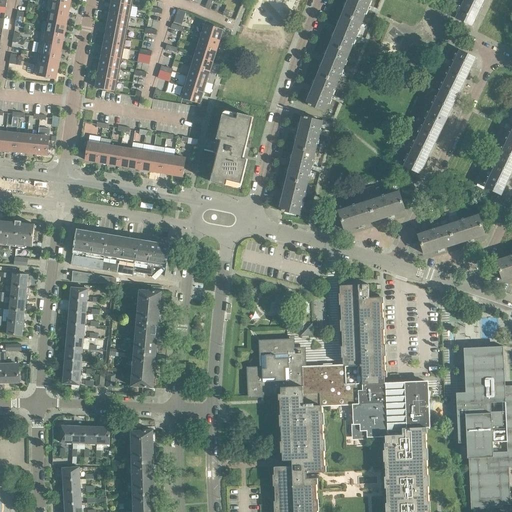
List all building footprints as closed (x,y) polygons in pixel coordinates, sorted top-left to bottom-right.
[(70,4),(47,0),(45,11),(68,15),(70,4)] [(368,5),(370,0),(349,0),(346,8),(345,7),(342,14),(362,22),(368,5)] [(484,0),(464,0),(459,13),(457,12),(456,13),(458,14),(456,18),(473,27),(473,26),(472,26),(484,0)] [(132,6),(112,2),(110,13),(130,17),(132,6)] [(68,15),(45,11),(48,12),(46,21),(43,21),(66,26),(68,15)] [(130,17),(110,13),(108,24),(128,27),(130,17)] [(362,22),(342,14),(339,22),(340,22),(334,37),(333,37),(330,45),(349,52),(357,35),(362,22)] [(66,26),(43,21),(41,32),(64,36),(66,26)] [(128,27),(108,24),(106,34),(126,38),(128,27)] [(223,30),(203,24),(200,35),(219,41),(223,30)] [(39,42),(62,47),(64,36),(41,32),(39,42)] [(126,38),(106,34),(104,45),(124,49),(126,38)] [(219,41),(200,35),(197,45),(216,51),(219,41)] [(62,47),(39,42),(37,53),(60,57),(62,47)] [(124,49),(104,45),(102,55),(122,59),(124,49)] [(216,51),(197,45),(193,56),(213,62),(216,51)] [(344,65),(349,52),(330,45),(327,52),(328,52),(323,64),(322,67),(321,67),(318,75),(337,82),(344,65)] [(477,58),(459,50),(459,51),(460,51),(458,55),(456,54),(455,55),(457,56),(448,74),(446,73),(446,75),(448,76),(446,80),(462,88),(476,59),(477,58)] [(60,57),(37,53),(37,54),(40,54),(38,64),(35,63),(35,64),(58,68),(60,57)] [(122,59),(102,55),(100,66),(120,70),(122,59)] [(213,62),(193,56),(190,66),(210,72),(213,62)] [(58,68),(35,64),(33,75),(56,79),(58,68)] [(120,70),(100,66),(98,77),(118,80),(120,70)] [(210,72),(190,66),(187,76),(207,82),(210,72)] [(309,97),(307,100),(306,104),(308,105),(308,106),(325,113),(330,100),(330,99),(332,95),(337,82),(318,75),(315,82),(316,82),(310,97),(309,97)] [(207,82),(187,76),(184,87),(203,93),(207,82)] [(118,80),(98,77),(96,88),(116,92),(118,80)] [(462,88),(446,80),(444,84),(442,83),(441,84),(443,85),(435,103),(433,102),(432,104),(434,105),(432,109),(448,116),(462,88)] [(203,93),(184,87),(180,97),(200,104),(203,93)] [(448,116),(432,109),(430,112),(428,111),(428,113),(430,114),(421,132),(419,131),(418,133),(420,134),(418,138),(434,145),(448,116)] [(221,141),(212,177),(241,184),(247,160),(243,159),(252,123),(223,115),(217,140),(221,141)] [(305,117),(302,116),(300,124),(301,124),(297,141),(296,141),(294,148),(314,153),(322,121),(305,117)] [(17,134),(6,133),(4,151),(15,152),(17,134)] [(28,135),(17,134),(15,152),(26,153),(28,135)] [(38,136),(28,135),(26,153),(37,154),(38,136)] [(50,137),(38,136),(37,154),(48,155),(50,137)] [(434,145),(418,138),(416,142),(414,141),(413,142),(415,143),(407,161),(405,160),(404,162),(406,163),(404,166),(421,175),(421,174),(434,145)] [(97,163),(100,144),(89,142),(86,161),(97,163)] [(111,146),(100,144),(97,163),(108,164),(111,146)] [(492,173),(508,181),(511,172),(511,147),(506,144),(504,148),(502,147),(501,148),(503,149),(495,168),(493,167),(492,168),(494,169),(492,173)] [(118,166),(121,148),(111,146),(108,164),(118,166)] [(132,150),(121,148),(118,166),(129,168),(132,150)] [(306,184),(314,153),(294,148),(293,155),(294,155),(290,172),(289,172),(287,179),(306,184)] [(140,170),(143,151),(132,150),(129,168),(140,170)] [(153,153),(143,151),(140,170),(150,171),(153,153)] [(161,173),(164,155),(153,153),(150,171),(161,173)] [(175,157),(164,155),(161,173),(171,175),(175,157)] [(183,177),(186,159),(175,157),(171,175),(183,177)] [(486,185),(485,188),(485,187),(484,188),(501,196),(502,196),(501,195),(508,181),(492,173),(487,184),(485,183),(484,184),(486,185)] [(298,215),(306,184),(287,179),(285,186),(286,187),(282,203),(281,203),(279,211),(282,211),(283,212),(298,215)] [(375,221),(385,218),(405,211),(404,211),(398,193),(399,193),(399,192),(385,197),(384,195),(382,196),(383,198),(369,202),(375,221)] [(345,230),(356,227),(375,221),(369,202),(355,207),(354,205),(352,205),(353,207),(339,212),(340,212),(346,229),(345,230)] [(454,244),(465,241),(484,235),(484,234),(483,234),(478,217),(478,216),(464,221),(463,219),(461,219),(462,221),(448,225),(454,244)] [(27,224),(26,224),(21,224),(22,222),(16,221),(16,223),(11,222),(3,222),(3,221),(1,243),(32,246),(32,247),(35,224),(34,224),(34,225),(27,224)] [(425,254),(435,250),(454,244),(448,225),(435,230),(434,228),(432,229),(432,231),(419,235),(419,236),(420,236),(423,245),(425,253),(425,254)] [(77,229),(76,236),(73,251),(74,252),(71,265),(102,270),(108,234),(77,229)] [(109,268),(109,271),(133,275),(139,240),(108,234),(102,270),(104,271),(104,268),(109,268)] [(154,265),(166,267),(169,251),(170,245),(139,240),(133,275),(135,276),(136,272),(140,273),(139,277),(151,278),(151,275),(152,275),(154,265)] [(502,280),(511,277),(511,254),(511,255),(511,256),(497,261),(497,262),(503,279),(502,279),(502,280)] [(27,266),(28,259),(15,258),(15,265),(27,266)] [(12,286),(28,288),(29,275),(13,273),(12,286)] [(92,274),(84,273),(84,278),(83,283),(88,283),(95,284),(96,279),(95,279),(92,274)] [(341,286),(345,366),(384,364),(381,297),(369,298),(369,285),(363,285),(341,286)] [(12,286),(11,298),(26,300),(28,288),(12,286)] [(72,288),(70,300),(87,301),(88,289),(72,288)] [(140,290),(137,322),(159,324),(160,311),(161,311),(162,306),(161,306),(162,292),(140,290)] [(10,310),(25,312),(26,300),(11,298),(10,310)] [(70,300),(69,312),(86,313),(87,301),(70,300)] [(10,310),(8,323),(24,324),(25,312),(10,310)] [(68,324),(85,325),(86,313),(69,312),(68,324)] [(137,322),(134,354),(156,356),(157,343),(158,343),(159,338),(158,338),(159,324),(137,322)] [(23,336),(24,324),(8,323),(7,334),(23,336)] [(68,324),(67,336),(84,337),(85,325),(68,324)] [(312,324),(301,336),(313,336),(313,324),(312,324)] [(66,348),(83,349),(89,350),(89,345),(83,344),(84,337),(67,336),(66,348)] [(303,387),(303,367),(299,367),(299,366),(299,361),(302,361),(302,354),(289,354),(288,341),(261,342),(262,369),(249,369),(250,396),(257,396),(260,396),(264,396),(277,395),(277,394),(281,394),(281,388),(303,387)] [(22,351),(22,345),(6,345),(6,351),(9,351),(9,355),(16,355),(16,351),(22,351)] [(511,385),(505,386),(503,346),(464,348),(466,393),(456,393),(458,443),(468,443),(471,510),(486,509),(486,511),(496,511),(496,508),(511,508),(509,468),(511,467),(511,385)] [(66,348),(65,360),(82,361),(83,349),(66,348)] [(156,375),(156,374),(156,370),(155,369),(156,356),(134,354),(131,386),(153,388),(155,375),(156,375)] [(65,360),(64,372),(81,373),(82,361),(65,360)] [(385,383),(384,364),(345,366),(341,366),(341,365),(303,367),(303,387),(320,386),(320,399),(345,398),(345,405),(352,404),(353,424),(351,424),(351,425),(360,425),(360,431),(367,431),(367,439),(368,439),(368,438),(385,437),(425,435),(424,428),(430,427),(429,402),(431,390),(426,390),(425,381),(423,381),(423,382),(385,383)] [(6,365),(7,383),(19,383),(19,381),(21,381),(21,376),(19,376),(19,365),(6,365)] [(63,384),(80,386),(81,373),(64,372),(63,384)] [(104,387),(105,375),(97,374),(96,387),(104,387)] [(106,388),(114,388),(115,375),(107,375),(106,388)] [(281,388),(281,394),(284,467),(275,467),(277,511),(316,511),(315,479),(307,479),(307,474),(324,473),(321,406),(322,406),(322,401),(321,401),(320,399),(320,386),(303,387),(281,388)] [(62,426),(61,428),(61,443),(74,443),(74,426),(62,426)] [(74,443),(77,443),(86,444),(86,427),(74,426),(74,443)] [(86,444),(98,444),(98,427),(86,427),(86,444)] [(98,427),(98,444),(109,444),(110,428),(98,427)] [(131,431),(132,463),(154,463),(153,430),(131,431)] [(428,511),(425,435),(385,437),(388,511),(428,511)] [(132,463),(133,495),(155,495),(154,463),(132,463)] [(63,480),(80,479),(79,467),(63,468),(63,480)] [(0,476),(0,486),(13,485),(11,475),(0,476)] [(63,480),(64,492),(80,491),(80,479),(63,480)] [(64,492),(65,504),(81,503),(80,491),(64,492)] [(155,511),(155,495),(133,495),(133,511),(155,511)] [(65,504),(65,511),(81,511),(81,503),(65,504)]
